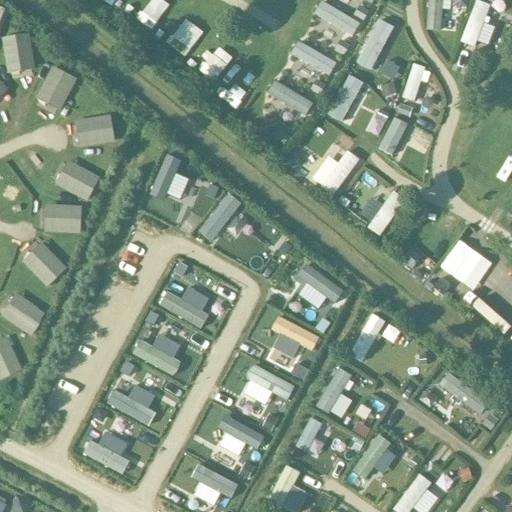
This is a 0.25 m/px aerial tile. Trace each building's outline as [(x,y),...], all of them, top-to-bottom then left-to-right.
[(443,12),(467,13),(467,0),(426,0),(425,30),(442,31),(443,12)] [(476,47),(477,41),(490,45),(495,29),(485,27),(492,3),(480,0),(473,0),(461,43),(476,47)] [(313,14),(354,36),(360,23),(319,2),(313,14)] [(189,20),(170,45),(184,56),(204,32),(189,20)] [(372,69),(390,33),(378,27),(360,63),(372,69)] [(30,35),(2,38),(6,73),(34,70),(30,35)] [(295,43),(290,57),(332,74),(337,61),(295,43)] [(416,103),(427,69),(412,64),(401,98),(416,103)] [(75,79),(52,68),(36,100),(60,111),(75,79)] [(274,79),(265,93),(304,117),(313,103),(274,79)] [(354,124),(365,104),(355,98),(362,86),(349,79),(330,109),(354,124)] [(0,97),(8,90),(0,80),(0,97)] [(387,157),(410,121),(398,113),(375,149),(387,157)] [(112,115),(76,121),(80,148),(116,143),(112,115)] [(411,128),(406,140),(428,150),(433,138),(411,128)] [(346,150),(337,162),(328,155),(310,180),(333,197),(360,160),(346,150)] [(181,163),(166,156),(149,196),(165,202),(181,163)] [(100,178),(69,162),(56,186),(87,202),(100,178)] [(371,197),(359,213),(370,222),(366,227),(379,237),(406,200),(392,191),(382,204),(371,197)] [(243,204),(230,193),(197,233),(210,244),(243,204)] [(82,208),(45,206),(44,232),(81,234),(82,208)] [(68,270),(43,244),(24,263),(49,288),(68,270)] [(345,291),(306,265),(298,278),(336,304),(345,291)] [(45,315),(15,295),(0,317),(29,337),(45,315)] [(211,319),(167,296),(161,309),(204,331),(211,319)] [(497,334),(507,323),(479,297),(469,308),(497,334)] [(365,365),(382,319),(366,313),(349,359),(365,365)] [(322,341),(278,319),(272,331),(315,354),(322,341)] [(6,338),(0,340),(0,378),(19,371),(6,338)] [(183,366),(140,343),(133,356),(177,378),(183,366)] [(297,386),(253,364),(246,376),(290,399),(297,386)] [(352,401),(341,394),(350,377),(335,368),(313,405),(341,421),(352,401)] [(449,370),(438,383),(476,418),(488,405),(449,370)] [(158,417),(114,394),(107,407),(151,429),(158,417)] [(289,451),(303,459),(323,421),(309,413),(289,451)] [(269,441),(226,418),(219,431),(263,454),(269,441)] [(378,435),(351,471),(364,481),(391,445),(378,435)] [(134,466),(91,443),(84,455),(128,478),(134,466)] [(292,504),(307,474),(289,465),(274,495),(292,504)] [(240,490),(196,467),(189,480),(233,502),(240,490)] [(443,494),(453,481),(443,473),(433,486),(443,494)] [(396,511),(408,511),(431,484),(418,474),(391,507),(396,511)] [(329,502),(326,511),(345,511),(347,509),(329,502)]
